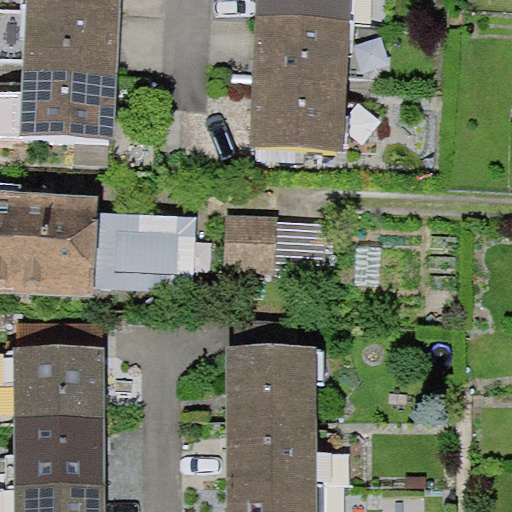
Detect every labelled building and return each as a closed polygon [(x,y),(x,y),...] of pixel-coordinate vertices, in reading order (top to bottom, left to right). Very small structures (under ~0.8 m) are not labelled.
[(23,0),(14,136),(102,142),(111,0),(23,0)] [(248,0),(240,149),(332,155),(341,0),(248,0)] [(84,216),(85,210),(0,204),(0,300),(80,305),(80,292),(84,216)] [(188,221),(84,216),(80,292),(184,298),(188,221)] [(279,226),(224,222),(219,274),(274,279),(279,226)] [(314,511),(314,354),(215,354),(215,511),(314,511)] [(3,511),(89,511),(90,358),(3,358),(3,511)]
